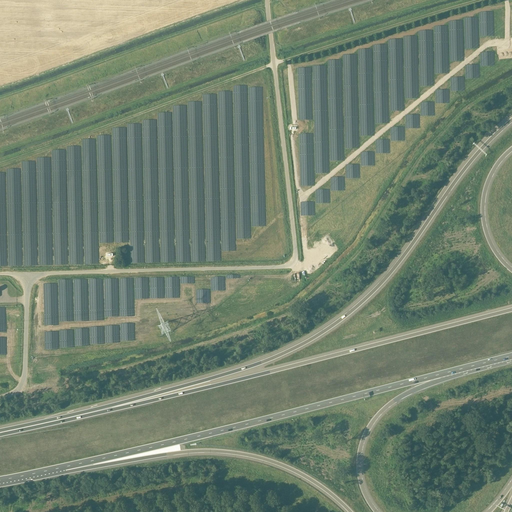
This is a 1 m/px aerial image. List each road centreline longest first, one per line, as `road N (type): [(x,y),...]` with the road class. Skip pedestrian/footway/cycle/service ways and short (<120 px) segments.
road 1 (motorway): [(511,120),(472,159),(376,289),(323,332),(263,361),(72,416)]
road 2 (unclassified): [(26,274),(291,265),(266,0)]
road 3 (motorway): [(511,309),(72,416)]
road 4 (motorway): [(64,467),(450,372)]
road 5 (motorway): [(64,467),(190,450),(256,455),(302,472),(352,511)]
road 6 (motorway): [(376,511),(360,476),(371,424),(398,399),(450,372)]
road 7 (motorway): [(511,270),(491,245),(483,211),(487,184),(511,148)]
road 8 (unclassified): [(0,399),(22,385),(26,274)]
